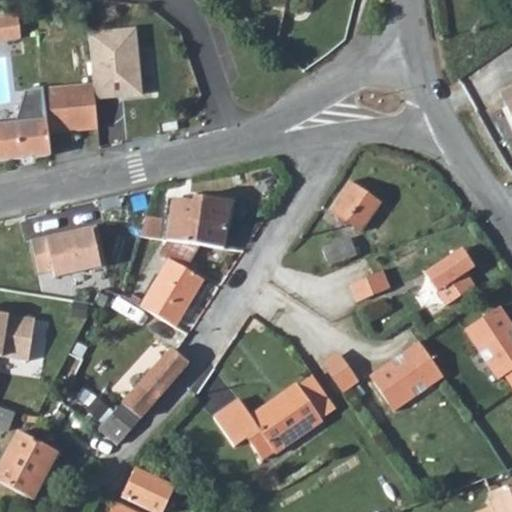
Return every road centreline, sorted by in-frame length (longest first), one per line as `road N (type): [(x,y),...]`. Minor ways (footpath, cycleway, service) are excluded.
road 1 (residential): [(331,136),(320,176),(205,343)]
road 2 (tertiary): [(233,145),(0,200)]
road 3 (tertiary): [(416,58),(352,82),(270,136)]
road 4 (residential): [(233,145),(194,26),(173,0)]
road 5 (tertiary): [(441,122),(511,229)]
